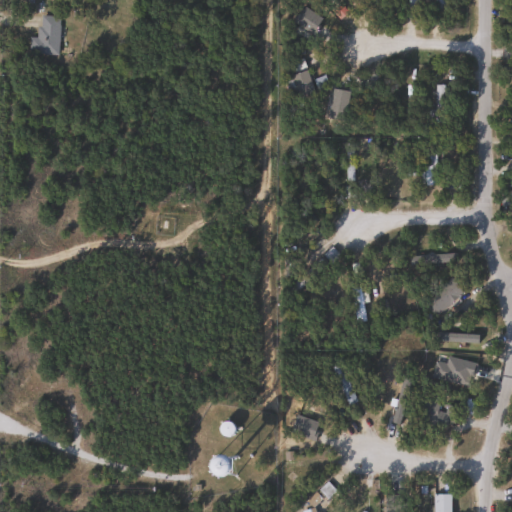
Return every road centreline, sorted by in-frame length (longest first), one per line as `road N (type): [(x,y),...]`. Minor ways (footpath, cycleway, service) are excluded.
road 1 (residential): [(483,0),(482,214),(511,323),(486,454),(485,511)]
road 2 (residential): [(483,46),(357,39)]
road 3 (residential): [(482,214),(357,225)]
road 4 (residential): [(486,464),(408,462),(367,446)]
